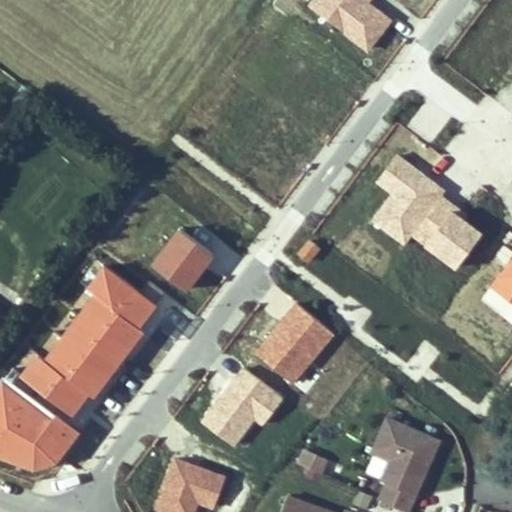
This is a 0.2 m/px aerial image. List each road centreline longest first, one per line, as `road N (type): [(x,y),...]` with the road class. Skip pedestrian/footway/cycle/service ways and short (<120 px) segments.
road 1 (residential): [(80,511),(407,70)]
road 2 (residential): [(511,157),(407,70)]
